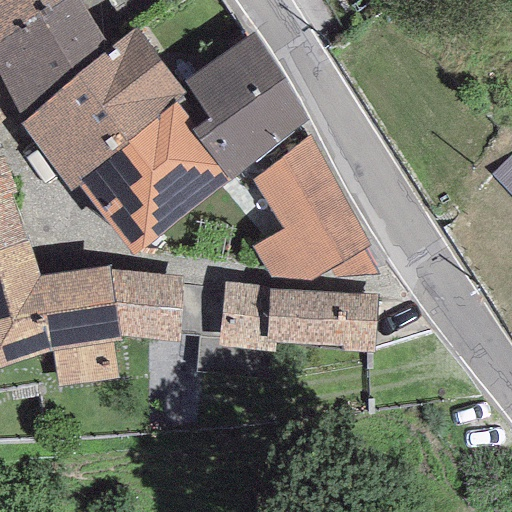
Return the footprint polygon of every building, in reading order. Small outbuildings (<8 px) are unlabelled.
[(0,0),(0,41),(61,0),(0,0)] [(108,48),(78,0),(61,0),(0,41),(0,95),(6,91),(23,121),(76,76),(108,48)] [(108,48),(76,76),(127,143),(174,104),(185,93),(132,30),(108,48)] [(306,119),(252,32),(182,82),(209,119),(195,129),(190,132),(227,182),(306,119)] [(127,143),(76,76),(23,121),(20,125),(68,191),(77,185),(127,143)] [(133,256),(227,182),(190,132),(195,129),(174,104),(127,143),(77,185),(133,256)] [(307,137),(252,181),(283,228),(251,249),(270,280),(310,282),(329,271),(363,251),(369,247),(307,137)] [(511,154),(489,175),(511,200),(511,154)] [(15,196),(1,155),(0,155),(0,250),(27,242),(10,197),(15,196)] [(38,277),(27,242),(0,250),(0,367),(52,351),(119,342),(118,336),(109,271),(107,266),(38,277)] [(377,275),(363,251),(329,271),(333,278),(377,275)] [(181,276),(109,271),(118,336),(177,343),(181,276)] [(223,283),(217,347),(272,352),(273,342),(264,341),(268,291),(268,286),(223,283)] [(273,342),(341,346),(341,352),(372,353),(376,294),(268,291),(264,341),(273,342)]
